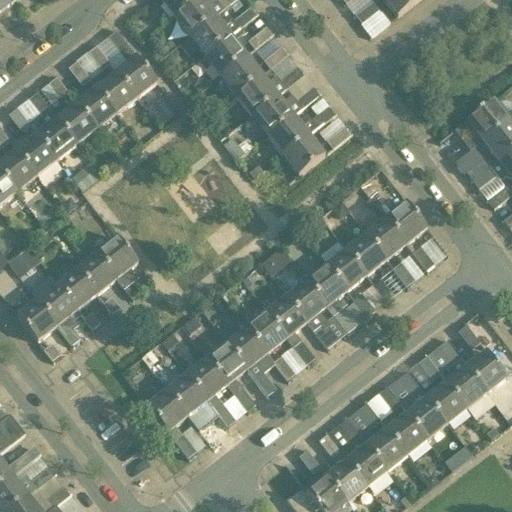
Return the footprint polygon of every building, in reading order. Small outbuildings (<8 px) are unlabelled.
[(0,0),(0,16),(10,8),(3,0),(0,0)] [(3,0),(10,8),(20,0),(3,0)] [(173,21),(199,0),(198,0),(156,0),(157,0),(173,21)] [(199,0),(173,21),(188,41),(215,20),(214,20),(240,0),(223,0),(217,5),(213,0),(204,7),(199,0)] [(339,0),(346,8),(356,0),(339,0)] [(380,0),(397,21),(422,0),(380,0)] [(372,6),(354,20),(361,28),(379,14),(372,6)] [(215,20),(188,41),(204,60),(230,40),(256,20),(249,12),(232,25),(228,20),(220,27),(215,20)] [(265,32),(248,46),(254,54),(272,40),(265,32)] [(116,35),(107,42),(128,67),(136,61),(130,53),(116,35)] [(230,40),(204,60),(220,80),(246,60),(230,40)] [(88,57),(101,75),(110,68),(96,50),(88,57)] [(281,51),(263,66),(270,73),(287,60),(281,51)] [(246,60),(220,80),(235,100),(262,80),(246,60)] [(157,88),(136,61),(128,67),(115,77),(136,104),(157,88)] [(68,72),(82,90),(90,84),(76,66),(68,72)] [(262,80),(235,100),(251,121),(277,100),(303,80),(297,72),(279,85),(275,80),(267,87),(262,80)] [(116,119),(136,104),(115,77),(95,92),(116,119)] [(48,88),(62,106),(70,99),(56,82),(48,88)] [(116,119),(95,92),(75,108),(96,135),(116,119)] [(277,100),(251,121),(267,141),(293,120),(319,100),(312,92),(295,105),(291,100),(283,107),(277,100)] [(44,132),(35,139),(56,166),(76,150),(55,123),(56,123),(36,97),(28,104),(42,120),(38,123),(44,132)] [(467,125),(454,135),(470,154),(478,148),(483,144),(483,145),(509,125),(493,104),(467,125)] [(76,150),(96,135),(75,108),(56,123),(55,123),(76,150)] [(298,126),(293,120),(267,141),(282,160),(308,140),(334,120),(328,111),(310,125),(305,120),(298,126)] [(8,120),(21,137),(30,131),(16,113),(8,120)] [(511,127),(509,125),(483,145),(498,164),(499,165),(511,154),(511,127)] [(326,146),(332,153),(350,139),(343,131),(326,146)] [(0,150),(2,153),(10,147),(0,133),(0,150)] [(36,181),(56,166),(35,139),(15,155),(36,181)] [(325,161),(324,160),(308,140),(282,160),(298,181),(325,161)] [(244,157),(238,149),(232,141),(223,148),(235,164),(244,157)] [(454,167),(463,179),(487,160),(478,148),(470,154),(454,167)] [(511,181),(511,154),(499,165),(498,164),(472,185),(478,194),(496,180),(499,185),(509,178),(511,181)] [(0,176),(16,197),(36,181),(15,155),(0,166),(0,176)] [(89,166),(70,181),(82,196),(101,181),(89,166)] [(262,175),(257,169),(248,176),(252,182),(262,175)] [(0,209),(16,197),(0,176),(0,209)] [(504,192),(487,205),(494,213),(511,200),(511,185),(505,191),(504,192)] [(427,233),(406,207),(385,223),(406,250),(427,233)] [(349,217),(341,208),(332,215),(340,225),(349,217)] [(511,218),(503,225),(509,233),(511,230),(511,218)] [(386,265),(406,250),(385,223),(366,239),(386,265)] [(49,242),(44,236),(38,242),(42,247),(49,242)] [(366,281),(386,265),(366,239),(346,254),(366,281)] [(137,268),(116,241),(96,257),(116,284),(123,292),(131,303),(139,297),(131,286),(137,281),(131,272),(137,268)] [(346,296),(366,281),(346,254),(345,255),(337,245),(318,260),(326,270),(346,296)] [(434,269),(420,251),(411,258),(425,275),(434,269)] [(7,267),(19,282),(39,267),(27,252),(7,267)] [(96,299),(116,284),(96,257),(76,272),(96,299)] [(414,285),(400,267),(392,274),(406,291),(414,285)] [(346,296),(326,270),(306,285),(327,312),(333,320),(333,321),(346,338),(354,331),(341,314),(346,310),(339,302),(346,296)] [(56,288),(76,315),(96,299),(76,272),(56,288)] [(243,284),(248,291),(254,286),(249,279),(243,284)] [(394,300),(380,283),(372,289),(386,307),(394,300)] [(320,317),(327,312),(306,285),(286,301),(307,327),(306,328),(326,354),(334,347),(324,333),(329,329),(320,317)] [(36,303),(56,330),(64,340),(72,333),(77,329),(70,320),(76,315),(56,288),(36,303)] [(374,316),(360,298),(352,305),(366,322),(374,316)] [(111,301),(103,308),(111,319),(119,312),(111,301)] [(294,337),(306,328),(307,327),(286,301),(266,317),(287,343),(286,344),(306,369),(314,363),(294,337)] [(15,320),(36,346),(56,330),(36,303),(15,320)] [(100,328),(91,317),(83,323),(91,334),(100,328)] [(267,358),(286,344),(287,343),(266,317),(246,332),(267,358)] [(471,354),(480,348),(466,330),(457,336),(471,354)] [(246,332),(226,348),(247,374),(246,375),(253,383),(261,376),(262,377),(273,369),(272,367),(273,366),(267,358),(246,332)] [(72,333),(64,340),(71,350),(80,343),(72,333)] [(445,345),(437,351),(445,362),(453,355),(445,345)] [(43,355),(52,365),(60,359),(52,348),(43,355)] [(235,384),(247,374),(226,348),(206,363),(227,389),(226,390),(246,416),(255,409),(235,384)] [(486,355),(465,371),(486,398),(507,381),(486,355)] [(152,357),(143,364),(150,372),(159,365),(152,357)] [(294,378),(281,361),(273,366),(272,367),(273,369),(286,385),(294,378)] [(418,367),(431,385),(440,378),(426,361),(418,367)] [(215,399),(226,390),(227,389),(206,363),(187,379),(207,405),(206,406),(227,432),(235,425),(215,399)] [(466,414),(486,398),(465,371),(458,363),(445,373),(452,382),(445,387),(466,414)] [(262,377),(261,376),(253,383),(266,400),(275,393),(262,377)] [(406,376),(398,383),(412,400),(400,409),(399,410),(405,418),(426,445),(446,429),(425,403),(419,395),(420,394),(406,376)] [(187,379),(167,394),(187,421),(193,429),(199,436),(218,421),(206,406),(207,405),(187,379)] [(446,429),(466,414),(445,387),(425,403),(446,429)] [(378,399),(392,416),(400,409),(386,392),(378,399)] [(146,410),(167,437),(187,421),(167,394),(146,410)] [(357,414),(372,432),(380,425),(366,408),(357,414)] [(406,461),(426,445),(405,418),(385,434),(406,461)] [(352,448),(361,441),(346,423),(337,430),(352,448)] [(16,432),(0,444),(0,447),(5,454),(23,440),(16,432)] [(490,444),(498,438),(493,432),(485,438),(490,444)] [(386,476),(406,461),(385,434),(365,450),(386,476)] [(181,439),(174,445),(173,445),(187,463),(196,456),(181,439)] [(346,464),(339,456),(326,439),(318,446),(331,462),(325,467),(332,475),(325,481),(346,508),(366,492),(345,465),(346,464)] [(366,492),(386,476),(365,450),(346,464),(345,465),(366,492)] [(0,465),(0,489),(12,480),(12,481),(20,474),(38,460),(32,452),(5,473),(0,465)] [(298,461),(312,479),(320,473),(307,455),(298,461)] [(12,481),(12,480),(0,489),(0,511),(11,511),(27,500),(28,501),(36,494),(54,480),(47,471),(29,485),(25,480),(17,487),(12,481)] [(425,482),(431,489),(439,484),(433,476),(425,482)] [(301,492),(285,505),(291,511),(349,511),(346,508),(325,481),(305,496),(301,492)] [(27,500),(11,511),(53,511),(55,511),(69,500),(63,492),(46,506),(45,506),(37,511),(36,511),(28,501),(27,500)]
